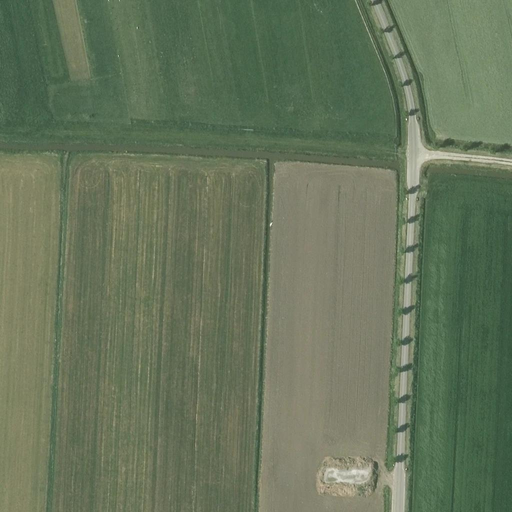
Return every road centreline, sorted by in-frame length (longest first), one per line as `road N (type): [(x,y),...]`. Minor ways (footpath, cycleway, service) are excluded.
road 1 (unclassified): [(398,511),(420,138),(409,73),(379,0)]
road 2 (track): [(511,163),(249,140),(0,131)]
